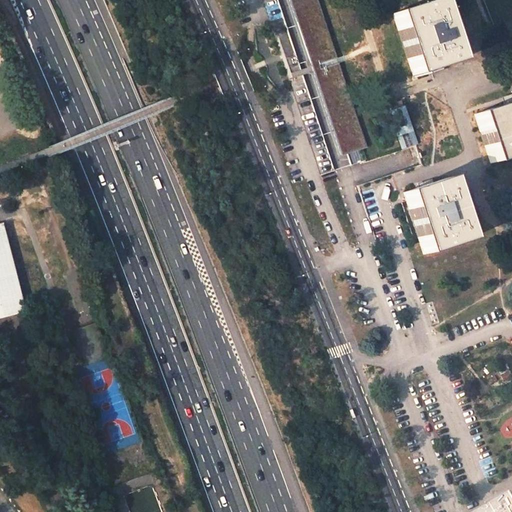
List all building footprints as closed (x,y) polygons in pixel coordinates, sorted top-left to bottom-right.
[(260,0),(318,175),(332,170),(276,0),(260,0)] [(310,0),(295,0),(349,165),(363,160),(310,0)] [(455,62),(435,0),(392,14),(412,76),(455,62)] [(511,101),(502,105),(504,111),(511,108),(511,101)] [(473,114),(489,163),(511,156),(510,152),(511,151),(511,108),(504,111),(502,105),(473,114)] [(390,109),(397,148),(414,145),(406,106),(390,109)] [(466,240),(445,178),(402,192),(422,254),(466,240)] [(0,316),(24,311),(1,222),(0,222),(0,316)] [(511,511),(511,502),(495,511),(511,511)]
